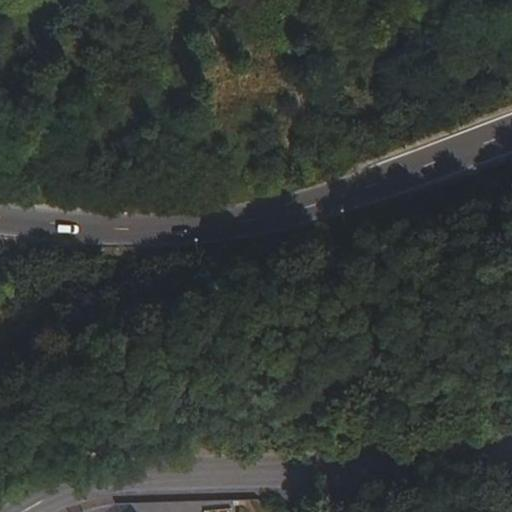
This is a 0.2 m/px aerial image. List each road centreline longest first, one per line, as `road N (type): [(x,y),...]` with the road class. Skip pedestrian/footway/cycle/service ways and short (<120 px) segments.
road 1 (trunk): [(0,218),(127,229),(223,225),(304,209),(511,132)]
road 2 (residential): [(18,511),(77,488),(144,477),(373,463),(511,439)]
